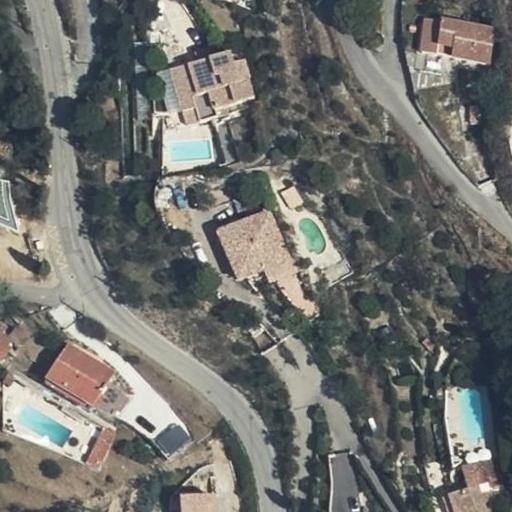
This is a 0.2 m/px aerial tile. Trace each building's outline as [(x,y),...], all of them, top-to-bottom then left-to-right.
[(418,69),(439,72),(485,81),(491,49),(424,35),(418,69)] [(166,91),(178,132),(190,129),(194,144),(214,138),(211,130),(220,127),(217,101),(215,77),(212,79),(209,69),(193,72),(196,84),(166,91)] [(446,97),(439,72),(418,69),(415,82),(403,84),(410,107),(446,97)] [(228,74),(215,77),(217,101),(220,127),(249,119),(238,82),(232,83),(228,74)] [(483,122),(472,124),(475,142),(485,140),(483,122)] [(190,129),(178,132),(182,147),(194,144),(190,129)] [(257,218),(212,235),(230,282),(275,263),(257,218)] [(230,282),(212,235),(205,237),(224,284),(230,282)] [(275,263),(251,273),(256,287),(285,275),(279,261),(275,263)] [(109,371),(58,356),(47,391),(100,407),(109,371)] [(129,435),(116,431),(107,471),(120,476),(129,435)] [(458,494),(468,491),(477,488),(490,483),(493,482),(489,463),(452,475),(458,494)] [(490,483),(477,488),(480,495),(492,490),(490,483)] [(474,511),(468,491),(458,494),(441,500),(445,511),(487,511),(486,507),(474,511)] [(180,493),(181,511),(213,511),(213,492),(180,493)] [(437,511),(445,511),(441,500),(434,503),(437,511)]
